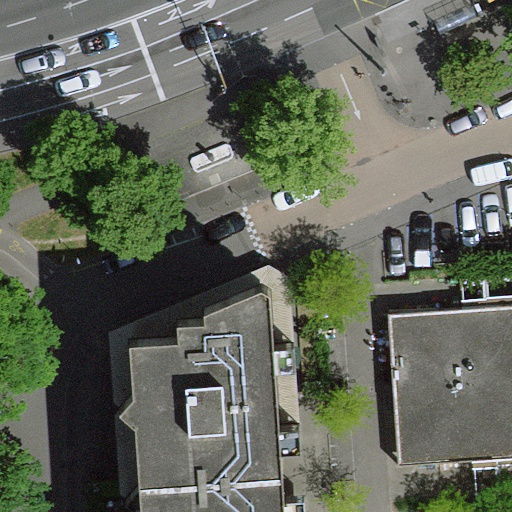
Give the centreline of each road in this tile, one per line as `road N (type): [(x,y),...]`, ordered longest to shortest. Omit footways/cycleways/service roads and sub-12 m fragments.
road 1 (residential): [(395,177),(116,283),(65,312),(46,340),(37,386),(39,511)]
road 2 (secondary): [(207,0),(0,70)]
road 3 (residential): [(281,0),(328,52),(395,177)]
road 4 (residential): [(395,177),(511,130)]
